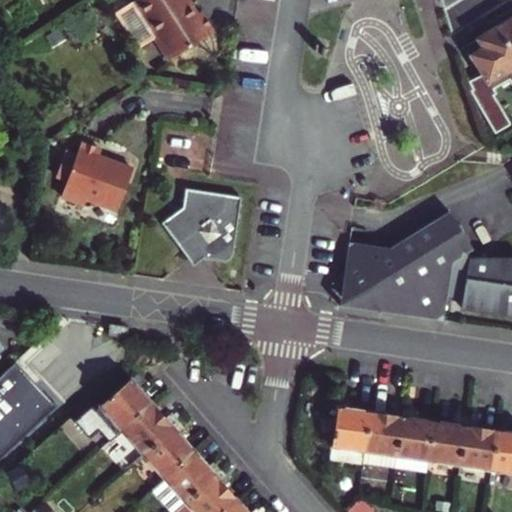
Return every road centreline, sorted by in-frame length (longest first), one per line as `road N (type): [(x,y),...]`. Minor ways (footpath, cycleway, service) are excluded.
road 1 (residential): [(0,281),(283,324)]
road 2 (residential): [(283,324),(511,357)]
road 3 (residential): [(283,324),(270,440),(278,476),(305,511)]
